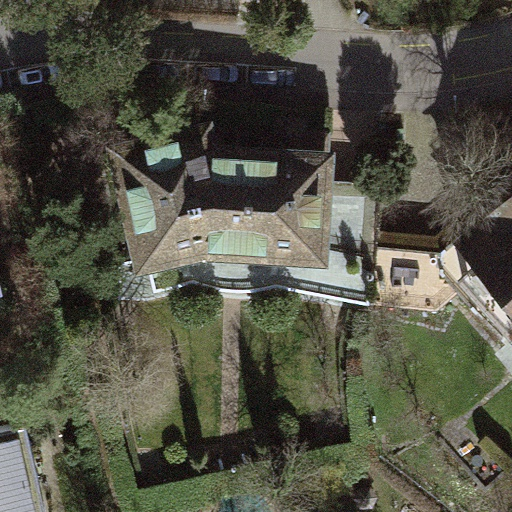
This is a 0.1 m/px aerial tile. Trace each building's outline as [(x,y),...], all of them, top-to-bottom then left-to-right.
[(116,146),(141,258),(202,244),(267,246),(266,270),(319,282),(320,259),(323,177),(325,133),(276,131),(275,152),(210,149),(206,125),(116,146)] [(376,181),(323,177),(320,259),(374,267),(375,245),(376,181)] [(511,185),(460,232),(480,254),(461,270),(488,300),(511,326),(511,185)] [(480,254),(460,232),(438,251),(375,245),(374,267),(373,301),(439,308),(456,289),(475,310),(488,300),(461,270),(480,254)] [(0,511),(47,511),(26,418),(0,423),(0,511)]
